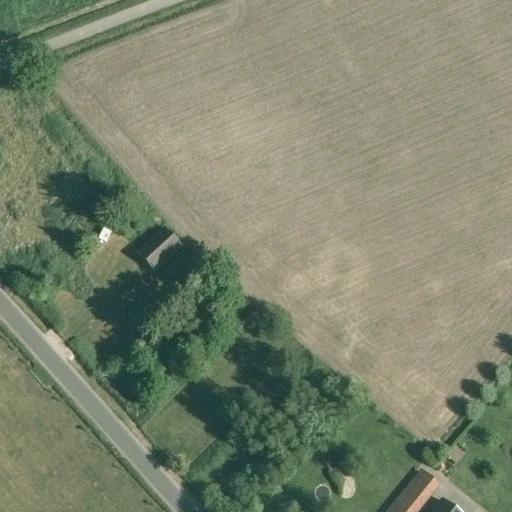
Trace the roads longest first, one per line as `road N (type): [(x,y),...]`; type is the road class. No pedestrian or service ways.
road 1 (unclassified): [(186,511),(0,302)]
road 2 (unclassified): [(0,64),(165,0)]
